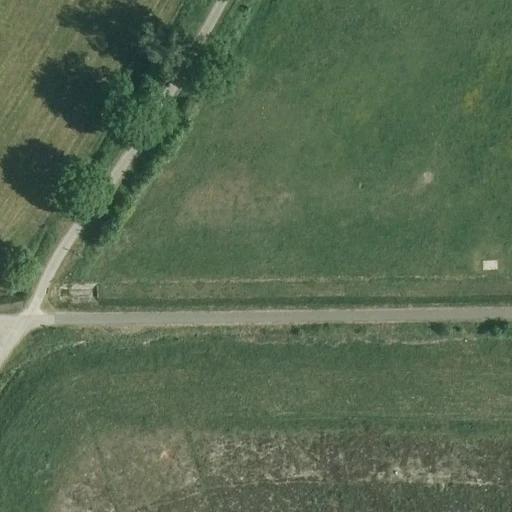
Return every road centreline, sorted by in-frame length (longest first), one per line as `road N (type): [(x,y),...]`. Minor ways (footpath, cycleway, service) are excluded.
road 1 (unclassified): [(23,321),(511,315)]
road 2 (unclassified): [(222,0),(23,321)]
